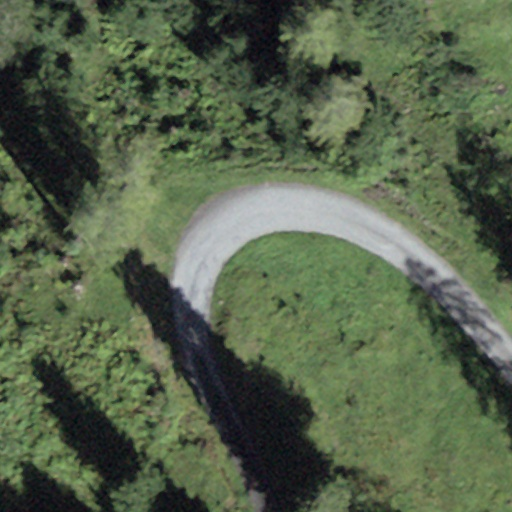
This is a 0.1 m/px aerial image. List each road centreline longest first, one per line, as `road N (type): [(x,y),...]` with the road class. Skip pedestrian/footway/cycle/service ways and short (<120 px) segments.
road 1 (unclassified): [(266,511),(190,305),(196,245),(245,213),(293,205),(355,217),(411,262)]
road 2 (unclassified): [(511,365),(411,262)]
